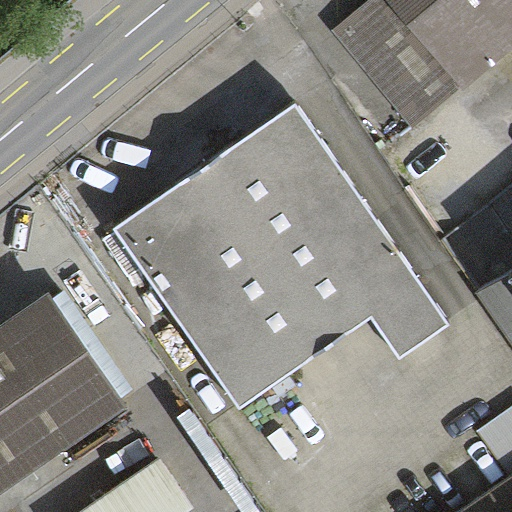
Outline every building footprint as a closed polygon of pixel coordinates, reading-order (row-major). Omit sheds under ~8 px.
[(399,0),(375,0),(343,27),(423,121),(468,83),(399,0)] [(511,54),(511,0),(399,0),(468,83),(472,88),(511,54)] [(404,350),(456,314),(305,98),(123,224),(247,400),(376,311),(404,350)] [(511,277),(489,293),(511,327),(511,277)] [(0,493),(137,399),(58,285),(0,325),(0,493)] [(511,460),(511,410),(487,427),(509,462),(511,460)] [(182,511),(197,502),(166,457),(84,511),(182,511)]
